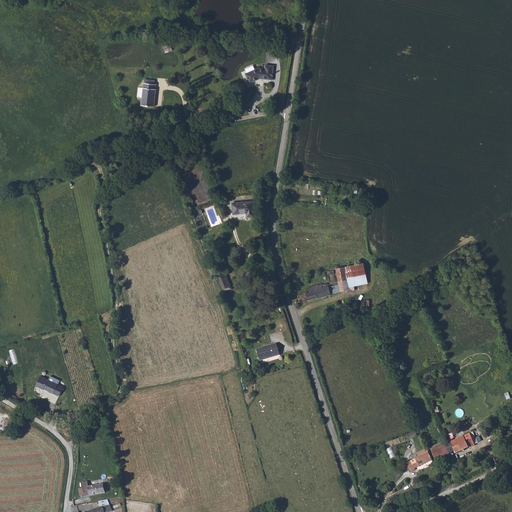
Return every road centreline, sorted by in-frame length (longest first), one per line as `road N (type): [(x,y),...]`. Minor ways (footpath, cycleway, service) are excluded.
road 1 (unclassified): [(287,113),(272,221),(294,317)]
road 2 (unclassified): [(294,317),(360,511)]
road 3 (unclassified): [(0,399),(64,439),(72,462),(66,511)]
